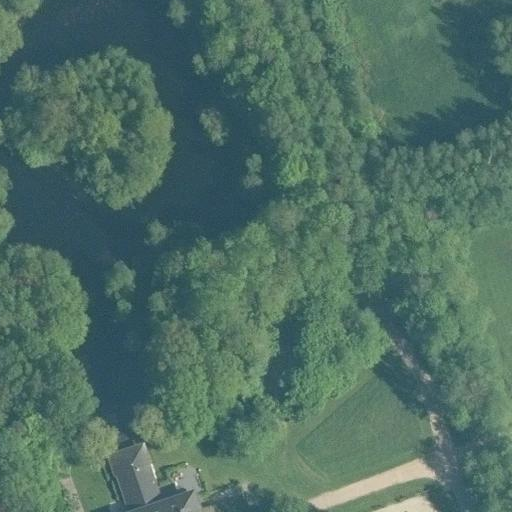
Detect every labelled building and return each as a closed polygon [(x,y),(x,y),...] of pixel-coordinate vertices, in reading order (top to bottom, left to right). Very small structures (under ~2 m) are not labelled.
[(390,76),(388,68),(377,72),(376,72),(379,80),(390,76)] [(393,83),(390,76),(379,80),(381,87),(393,83)] [(395,90),(393,83),(381,87),(384,94),(395,90)] [(398,98),(395,90),(384,94),(387,102),(398,98)] [(401,105),(398,98),(387,102),(389,109),(401,105)] [(403,113),(401,105),(389,109),(392,117),(403,113)] [(406,120),(403,113),(392,117),(394,124),(406,120)] [(408,127),(406,120),(394,124),(397,131),(408,127)] [(411,135),(408,127),(397,131),(399,139),(411,135)] [(200,511),(195,497),(177,504),(153,511),(147,493),(154,490),(141,453),(111,463),(124,501),(126,500),(130,511),(200,511)]
